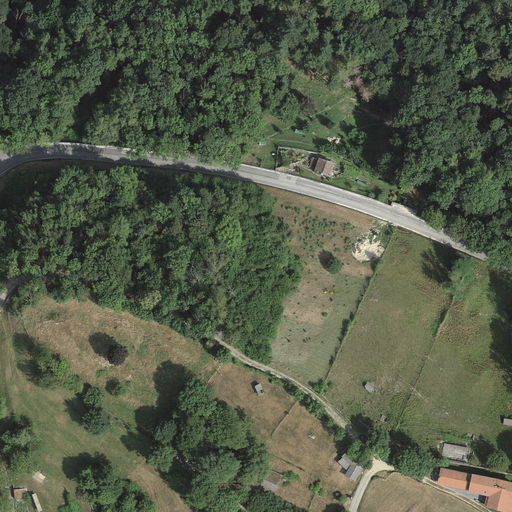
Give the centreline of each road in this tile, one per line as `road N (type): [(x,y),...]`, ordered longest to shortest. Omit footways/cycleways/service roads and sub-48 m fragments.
road 1 (tertiary): [(0,160),(75,152),(268,178),(511,262)]
road 2 (track): [(14,280),(57,274),(175,315),(293,380),(381,462)]
